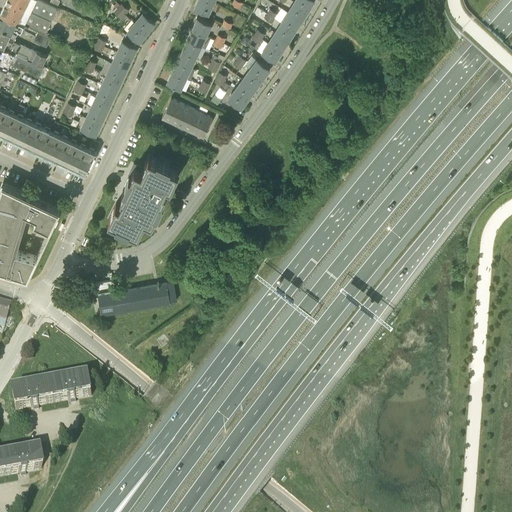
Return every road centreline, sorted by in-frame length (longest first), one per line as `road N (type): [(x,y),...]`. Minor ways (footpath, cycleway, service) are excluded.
road 1 (motorway): [(511,63),(371,225),(152,511)]
road 2 (trunk): [(511,15),(309,257),(171,441)]
road 3 (motorway): [(182,511),(390,242),(511,102)]
road 4 (trunk): [(214,511),(388,284),(511,139)]
road 5 (residential): [(61,261),(130,257),(163,239),(333,0)]
road 6 (unclassified): [(297,511),(39,303)]
road 7 (residential): [(89,200),(183,0)]
